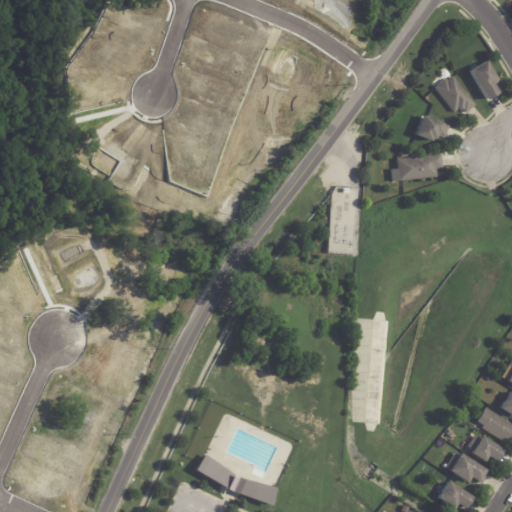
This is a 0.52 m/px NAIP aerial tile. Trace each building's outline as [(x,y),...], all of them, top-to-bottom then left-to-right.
[(495,81),(491,84),(497,94),(485,101),(468,72),(484,62),(496,81),(495,81)] [(451,78),(474,106),(464,114),(462,111),(459,112),(457,110),(453,113),(432,89),(443,79),(445,82),(451,77),(451,78)] [(448,128),(443,139),(435,136),(433,140),(430,139),(429,142),(413,136),(421,116),(448,127),(448,128)] [(440,156),(441,169),(435,169),(436,178),(390,182),(389,170),(395,170),(395,160),(440,156)] [(511,395),(511,419),(498,412),(509,394),(511,395)] [(511,434),(508,441),(508,440),(505,445),(480,429),(482,427),(475,423),(484,409),(511,426),(511,434)] [(501,452),(494,464),(488,460),(484,465),(469,455),(480,438),(501,452)] [(487,475),(480,486),(477,484),(477,485),(470,481),(467,485),(466,484),(465,485),(447,474),(458,456),(483,472),(484,472),(488,474),(487,475)] [(471,500),(463,511),(457,507),(452,511),(450,511),(434,502),(446,483),(471,500)]
